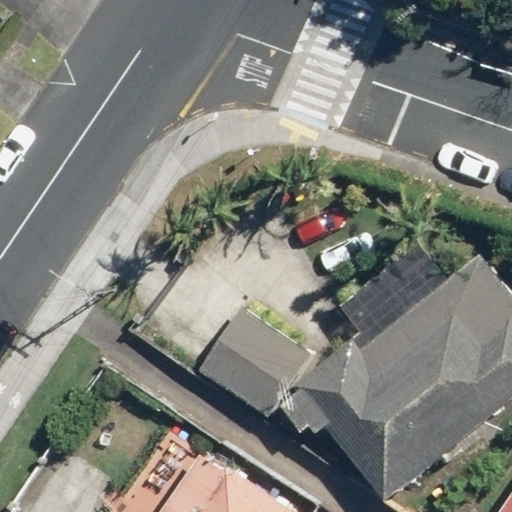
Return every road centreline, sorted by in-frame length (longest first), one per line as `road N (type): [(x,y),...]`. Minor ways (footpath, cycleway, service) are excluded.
road 1 (residential): [(194,0),(248,36),(511,129)]
road 2 (tertiary): [(174,0),(0,258)]
